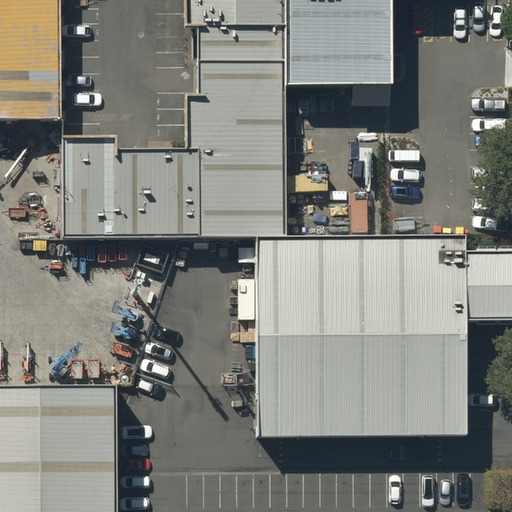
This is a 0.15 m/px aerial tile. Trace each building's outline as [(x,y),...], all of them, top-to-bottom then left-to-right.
[(0,0),(0,126),(57,126),(56,0),(0,0)] [(279,0),(182,0),(182,37),(279,36),(279,0)] [(393,91),(392,0),(286,0),(287,91),(393,91)] [(70,148),(70,239),(287,241),(279,36),(196,38),(196,101),(184,101),(185,148),(70,148)] [(468,436),(467,323),(511,323),(511,255),(467,255),(467,244),(258,244),(259,437),(468,436)] [(0,511),(115,511),(115,403),(0,403),(0,511)]
